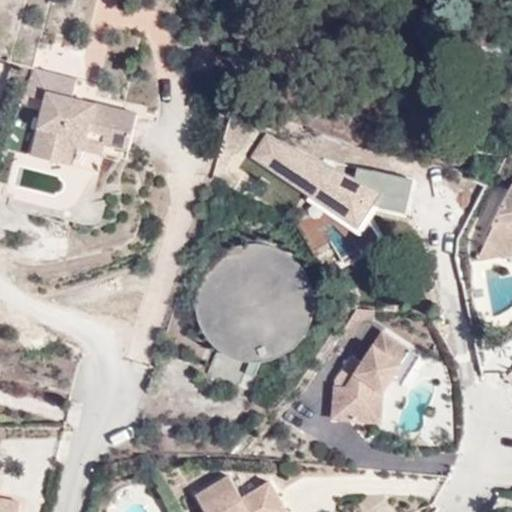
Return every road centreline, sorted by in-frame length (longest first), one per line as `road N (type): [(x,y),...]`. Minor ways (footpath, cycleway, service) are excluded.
road 1 (unknown): [(201,115),(179,224),(106,380)]
road 2 (residential): [(69,511),(106,380)]
